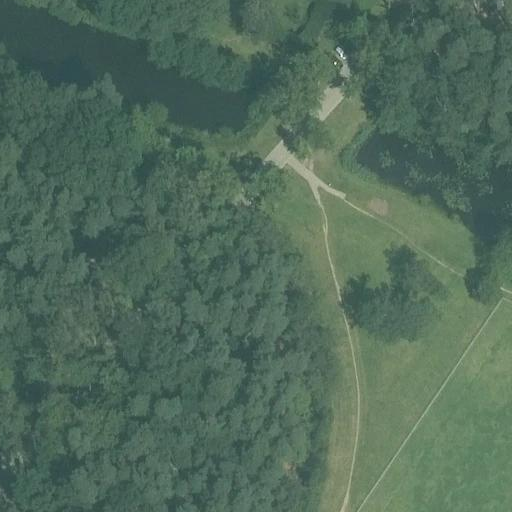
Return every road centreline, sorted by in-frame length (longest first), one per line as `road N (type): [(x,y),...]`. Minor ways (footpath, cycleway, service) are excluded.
road 1 (residential): [(0,467),(405,0)]
road 2 (track): [(511,299),(453,274),(312,179)]
